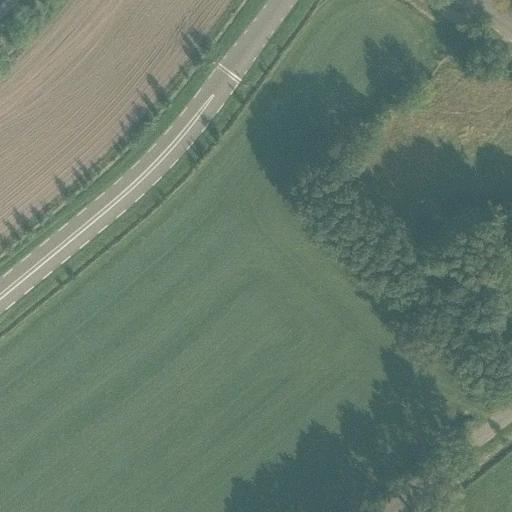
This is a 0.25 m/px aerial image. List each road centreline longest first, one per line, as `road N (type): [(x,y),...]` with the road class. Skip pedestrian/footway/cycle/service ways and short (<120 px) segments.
road 1 (tertiary): [(0,297),(162,157),(283,0)]
road 2 (unclassified): [(392,511),(511,418)]
